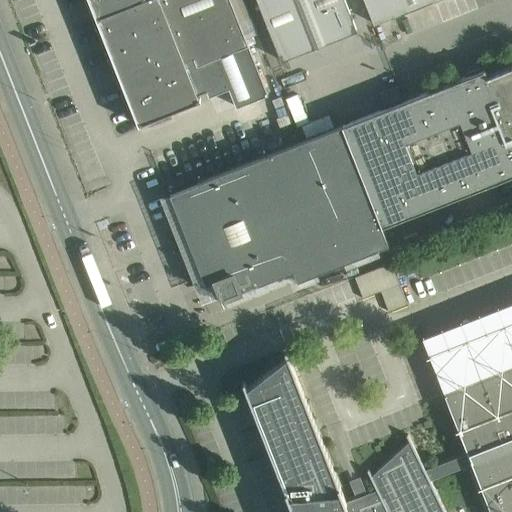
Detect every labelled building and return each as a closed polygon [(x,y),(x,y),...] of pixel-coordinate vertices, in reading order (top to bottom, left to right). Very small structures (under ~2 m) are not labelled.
[(103,24),(138,113),(135,117),(138,122),(138,124),(142,123),(201,100),(200,97),(197,99),(195,95),(207,90),(209,96),(229,88),(237,106),(268,94),(230,0),(89,0),(91,4),(94,3),(99,15),(96,16),(99,23),(103,24)] [(257,0),(281,60),(357,30),(344,0),(257,0)] [(364,0),(374,24),(434,0),(364,0)] [(511,66),(487,76),(485,69),(484,68),(483,69),(483,70),(342,126),(381,226),(511,175),(511,66)] [(341,126),(300,142),(197,183),(170,194),(205,285),(214,281),(222,299),(293,271),(297,281),(388,245),(341,126)] [(403,258),(394,261),(392,262),(398,277),(409,273),(403,258)] [(391,263),(356,276),(365,298),(381,292),(389,312),(407,305),(401,288),(391,263)] [(243,382),(293,511),(445,511),(430,480),(472,464),(490,511),(511,511),(511,367),(445,394),(468,453),(425,470),(408,434),(406,435),(409,441),(372,476),(369,469),(367,470),(376,490),(366,494),(362,484),(360,477),(349,481),(352,488),(356,498),(346,502),(289,357),(286,350),(284,351),(287,357),(247,388),(244,382),(243,382)]
